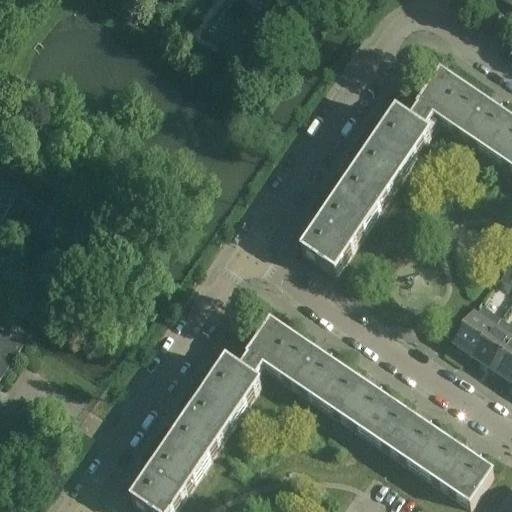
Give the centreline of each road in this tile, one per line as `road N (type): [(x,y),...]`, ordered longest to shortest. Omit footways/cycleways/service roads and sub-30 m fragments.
road 1 (residential): [(246,259),(398,30),(428,20),(511,77)]
road 2 (residential): [(511,437),(246,259)]
road 3 (residential): [(77,507),(246,259)]
